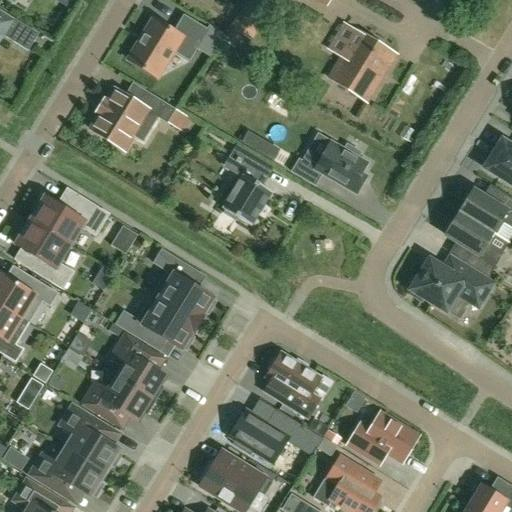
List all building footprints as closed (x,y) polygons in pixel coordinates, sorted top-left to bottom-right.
[(274,6),(264,0),(254,0),(236,28),(227,43),(234,47),(243,33),(252,39),(274,6)] [(27,50),(37,35),(0,12),(0,36),(1,35),(27,50)] [(157,79),(184,35),(199,44),(196,49),(211,58),(223,38),(209,29),(207,31),(184,16),(174,32),(153,20),(128,61),(157,79)] [(343,58),(330,79),(367,102),(395,55),(358,33),(346,25),(330,51),(343,58)] [(175,110),(145,91),(137,104),(115,90),(107,103),(104,101),(96,113),(99,115),(90,130),(124,151),(148,112),(166,124),(175,110)] [(177,114),(169,128),(187,139),(195,125),(177,114)] [(263,141),(247,132),(241,143),(256,152),(263,141)] [(299,161),(292,173),(314,186),(321,175),(356,195),(366,178),(361,175),(367,164),(357,159),(360,154),(347,146),(344,151),(330,143),(318,136),(302,163),(299,161)] [(511,148),(502,143),(491,161),(501,168),(496,175),(511,185),(511,148)] [(240,178),(221,209),(225,211),(223,214),(236,222),(237,219),(251,227),(272,193),(251,180),(263,162),(236,146),(229,157),(223,167),(240,178)] [(464,205),(459,213),(493,234),(492,235),(506,243),(511,233),(511,199),(505,195),(498,207),(472,191),(471,194),(466,193),(461,201),(464,205)] [(35,212),(29,222),(70,247),(81,228),(95,237),(108,216),(77,196),(67,212),(44,198),(40,196),(32,209),(35,212)] [(449,221),(444,229),(446,233),(445,235),(472,252),(464,264),(488,278),(502,256),(488,248),(487,244),(492,235),(493,234),(459,213),(454,221),(449,221)] [(62,290),(73,273),(59,265),(70,247),(29,222),(23,232),(20,229),(11,243),(15,245),(14,246),(38,260),(31,271),(62,290)] [(137,236),(123,228),(118,237),(132,245),(137,236)] [(190,285),(197,273),(161,251),(153,264),(167,273),(152,297),(198,325),(203,317),(204,314),(208,316),(216,303),(213,300),(213,299),(190,285)] [(407,289),(409,295),(421,302),(423,299),(445,312),(456,295),(478,309),(492,285),(464,267),(457,278),(429,261),(419,277),(414,278),(407,289)] [(41,302),(49,307),(57,295),(29,278),(22,289),(0,274),(0,306),(28,324),(41,302)] [(193,334),(198,325),(152,297),(137,321),(123,313),(115,326),(123,331),(151,348),(159,336),(182,351),(182,350),(186,352),(194,339),(190,336),(192,334),(193,334)] [(14,346),(28,324),(0,306),(0,353),(15,363),(22,351),(14,346)] [(113,325),(109,331),(119,337),(123,331),(115,326),(113,325)] [(165,377),(140,361),(147,350),(124,336),(112,356),(120,361),(111,375),(155,402),(163,388),(160,386),(165,377)] [(265,392),(264,393),(265,393),(273,398),(274,399),(282,404),(307,419),(319,400),(322,401),(333,384),(322,377),(320,379),(306,370),(308,367),(297,360),(295,363),(281,355),(277,361),(273,359),(267,370),(270,372),(266,379),(271,382),(265,392)] [(45,383),(52,372),(41,365),(34,376),(45,383)] [(155,402),(111,375),(103,389),(95,384),(82,404),(105,419),(112,407),(137,423),(143,414),(146,416),(155,402)] [(59,392),(64,383),(53,376),(48,385),(59,392)] [(40,395),(45,386),(30,377),(25,387),(40,395)] [(113,447),(120,435),(72,406),(59,427),(73,435),(64,450),(105,475),(111,466),(114,468),(122,456),(118,453),(120,451),(113,447)] [(272,465),(288,438),(246,411),(229,439),(272,465)] [(393,424),(379,415),(370,431),(360,425),(348,445),(380,465),(387,453),(402,462),(417,438),(405,431),(406,429),(395,421),(393,424)] [(329,429),(313,419),(308,428),(324,437),(328,431),(329,429)] [(324,437),(323,438),(324,439),(336,446),(340,439),(328,431),(324,437)] [(331,458),(337,447),(336,446),(324,439),(318,449),(331,458)] [(27,459),(9,448),(1,460),(19,471),(27,459)] [(100,484),(105,475),(64,450),(56,464),(41,455),(28,476),(59,496),(67,484),(90,499),(92,496),(95,498),(103,486),(100,484)] [(264,497),(272,484),(221,452),(214,464),(210,462),(202,475),(205,477),(199,487),(239,511),(244,511),(257,492),(264,497)] [(326,479),(314,500),(327,508),(331,501),(348,511),(376,511),(381,505),(379,500),(380,499),(373,494),(380,483),(364,473),(339,458),(326,479)] [(276,477),(258,465),(253,472),(272,484),(276,477)] [(70,511),(73,509),(52,496),(26,480),(13,502),(27,511),(26,511),(70,511)] [(467,509),(465,511),(511,511),(511,487),(510,486),(502,500),(481,487),(474,499),(474,498),(469,505),(470,505),(467,509)]
